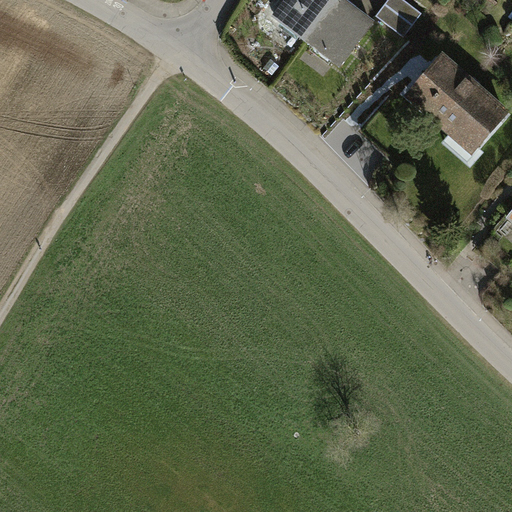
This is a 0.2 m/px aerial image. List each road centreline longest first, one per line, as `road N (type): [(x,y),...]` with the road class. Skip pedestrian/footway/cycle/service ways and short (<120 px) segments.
road 1 (residential): [(187,49),(301,145),(511,364)]
road 2 (track): [(0,311),(121,126),(187,49)]
